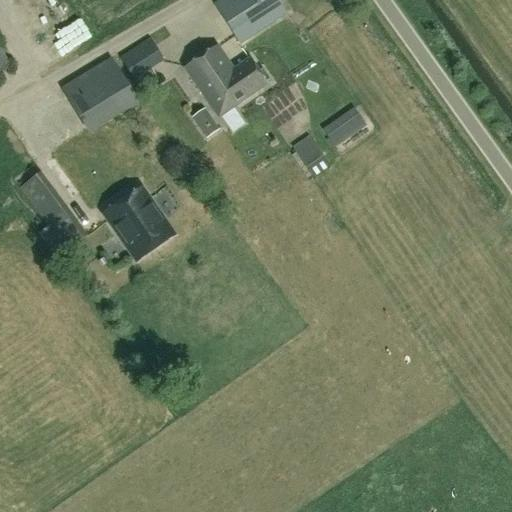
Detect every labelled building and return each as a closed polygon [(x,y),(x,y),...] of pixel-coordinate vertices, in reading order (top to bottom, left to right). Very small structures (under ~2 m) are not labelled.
[(61,26),(73,17),(61,0),(45,0),(44,1),(61,26)] [(241,44),(287,14),(277,0),(222,0),(215,5),(241,44)] [(151,69),(164,61),(150,39),(120,58),(137,86),(155,75),(151,69)] [(217,118),(267,85),(250,58),(234,69),(218,45),(184,67),(217,118)] [(0,73),(10,67),(0,51),(0,73)] [(119,115),(138,103),(111,59),(62,89),(80,119),(88,132),(118,114),(119,115)] [(278,120),(307,100),(299,88),(270,108),(278,120)] [(336,148),(367,126),(355,108),(323,129),(336,148)] [(206,139),(219,130),(205,109),(192,118),(206,139)] [(314,178),(330,166),(309,137),(293,147),(314,178)] [(58,260),(88,236),(41,173),(20,188),(48,226),(38,234),(58,260)] [(174,236),(141,187),(103,214),(136,262),(174,236)]
